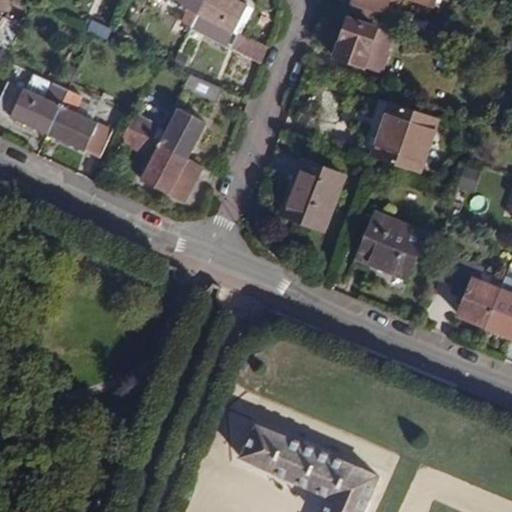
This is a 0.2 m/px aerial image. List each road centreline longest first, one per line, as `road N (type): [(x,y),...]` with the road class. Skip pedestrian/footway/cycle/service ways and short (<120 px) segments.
road 1 (residential): [(511,382),(208,253)]
road 2 (residential): [(208,253),(308,0)]
road 3 (residential): [(208,253),(0,156)]
